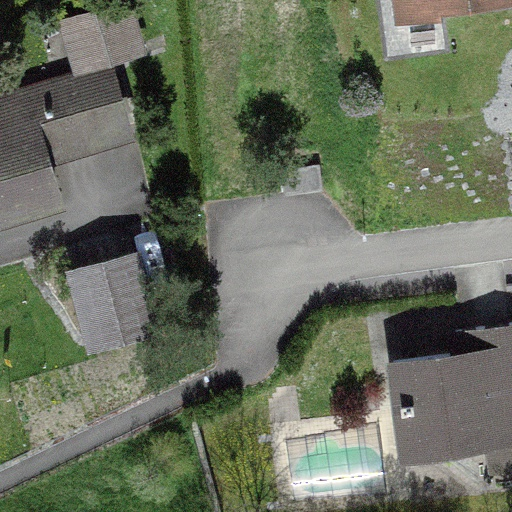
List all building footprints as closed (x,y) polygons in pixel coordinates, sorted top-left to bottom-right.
[(396,0),(398,17),(436,12),(435,4),(463,0),(396,0)] [(137,43),(125,4),(87,16),(99,55),(137,43)] [(0,97),(0,123),(31,115),(40,146),(120,127),(102,67),(0,97)] [(0,212),(55,196),(40,146),(31,115),(0,123),(0,212)] [(281,168),(284,191),(322,186),(319,163),(281,168)] [(153,318),(135,253),(73,270),(91,336),(153,318)] [(480,490),(511,485),(511,321),(475,326),(478,348),(393,360),(405,449),(449,443),(450,457),(463,456),(476,465),(480,490)]
